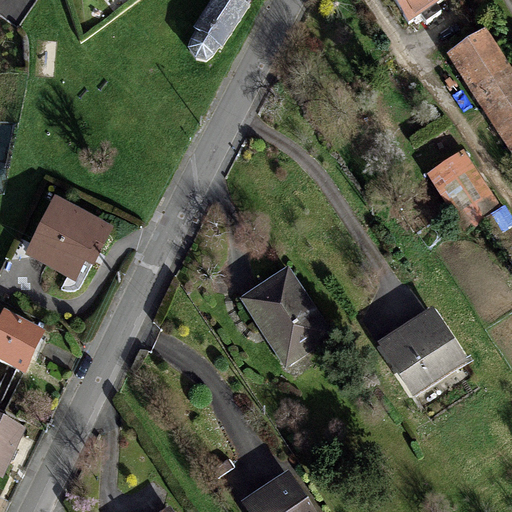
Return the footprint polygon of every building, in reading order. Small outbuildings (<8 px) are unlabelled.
[(241,0),(211,0),(192,28),(196,30),(190,40),(188,48),(194,59),(206,61),(213,55),(219,46),(222,48),(249,5),(241,0)] [(442,0),(393,0),(407,22),(442,0)] [(511,74),(485,34),(450,57),(511,151),(511,74)] [(500,213),(461,154),(428,176),(466,235),(483,224),(500,213)] [(450,214),(429,183),(395,205),(415,237),(450,214)] [(107,230),(56,204),(30,255),(74,277),(84,258),(89,247),(96,251),(107,230)] [(511,267),(511,221),(504,210),(500,213),(483,224),(511,267)] [(84,258),(91,261),(96,251),(89,247),(84,258)] [(286,275),(245,302),(285,363),(326,336),(286,275)] [(381,346),(412,393),(462,360),(431,313),(381,346)] [(41,335),(4,318),(0,327),(0,361),(23,372),(41,335)] [(0,476),(2,478),(23,433),(0,422),(0,476)] [(305,511),(286,481),(248,506),(252,511),(305,511)]
